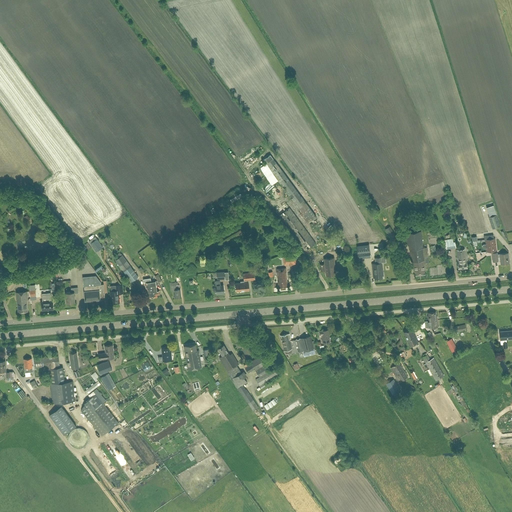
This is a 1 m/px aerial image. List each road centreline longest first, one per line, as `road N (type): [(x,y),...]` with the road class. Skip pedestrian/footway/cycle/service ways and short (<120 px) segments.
road 1 (unclassified): [(0,323),(511,278)]
road 2 (secondary): [(241,314),(511,289)]
road 3 (unclassified): [(243,325),(511,301)]
road 4 (unclassified): [(0,347),(243,325)]
road 5 (secondary): [(0,335),(241,314)]
road 6 (track): [(23,381),(120,511)]
